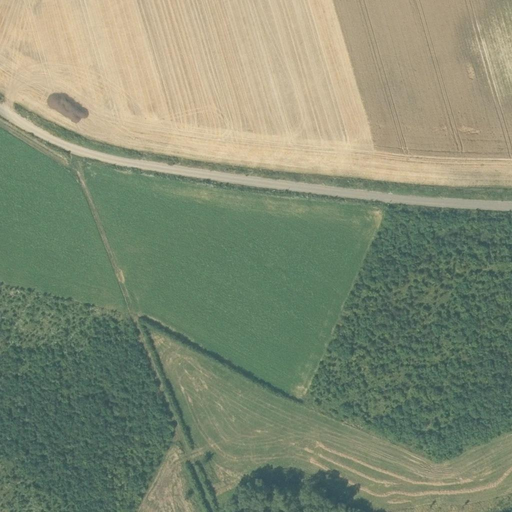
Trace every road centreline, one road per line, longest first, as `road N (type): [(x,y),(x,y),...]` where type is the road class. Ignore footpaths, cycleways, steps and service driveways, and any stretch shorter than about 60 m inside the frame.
road 1 (unclassified): [(511,207),(121,162),(51,140),(0,109)]
road 2 (track): [(211,511),(77,171)]
